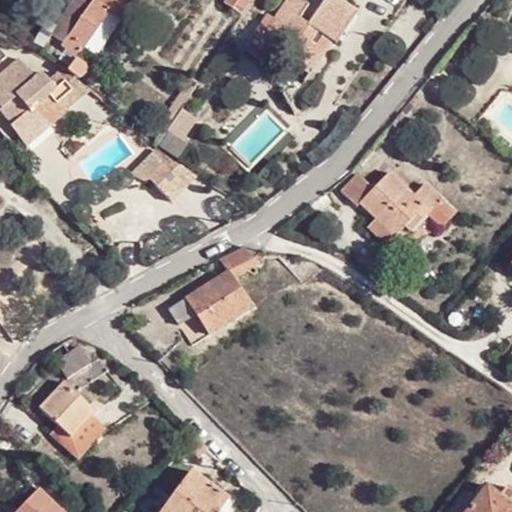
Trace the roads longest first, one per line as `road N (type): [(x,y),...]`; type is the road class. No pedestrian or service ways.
road 1 (residential): [(476,0),(367,136),(302,195),(89,315)]
road 2 (residential): [(89,315),(291,511)]
road 3 (unknown): [(277,210),(385,271),(511,360)]
road 4 (residential): [(89,315),(37,345),(0,393)]
